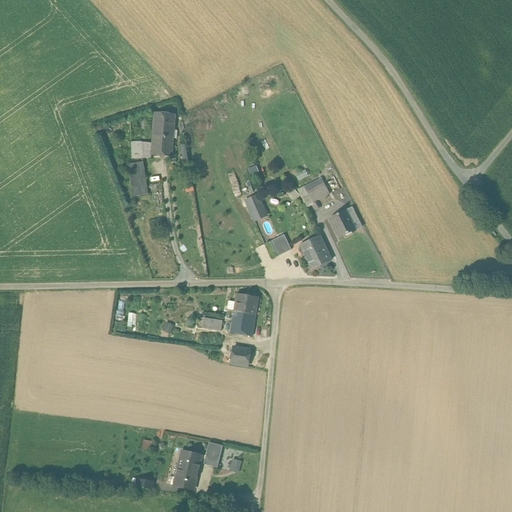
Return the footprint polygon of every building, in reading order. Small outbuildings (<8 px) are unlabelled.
[(176,115),(155,113),(154,114),(155,114),(151,155),(172,157),(173,138),(176,138),(177,131),(174,131),(176,115)] [(141,142),(131,142),(132,159),(142,158),(141,142)] [(143,162),(128,164),(129,173),(144,170),(143,162)] [(144,170),(129,173),(133,197),(148,194),(144,170)] [(324,184),(314,189),(320,199),(330,194),(324,184)] [(294,201),(300,194),(292,187),(286,193),(294,201)] [(258,196),(246,201),(255,221),(267,216),(258,196)] [(345,211),(330,218),(340,238),(355,230),(345,211)] [(284,235),(272,241),(279,256),(291,250),(284,235)] [(320,236),(300,245),(312,270),(331,261),(320,236)] [(279,256),(272,241),(266,244),(273,259),(279,256)] [(259,297),(237,294),(235,301),(234,310),(234,311),(256,315),(259,297)] [(256,315),(234,311),(230,333),(252,337),(256,315)] [(128,313),(128,325),(136,325),(137,313),(128,313)] [(222,322),(204,318),(202,328),(221,331),(222,322)] [(162,331),(170,335),(174,326),(167,322),(162,331)] [(250,350),(233,348),(233,349),(231,362),(231,364),(247,366),(250,350)] [(223,446),(209,443),(203,464),(218,468),(223,446)] [(202,456),(182,451),(174,485),(193,490),(202,456)] [(241,462),(233,459),(229,471),(238,473),(241,462)] [(153,482),(137,479),(136,487),(152,490),(153,482)]
